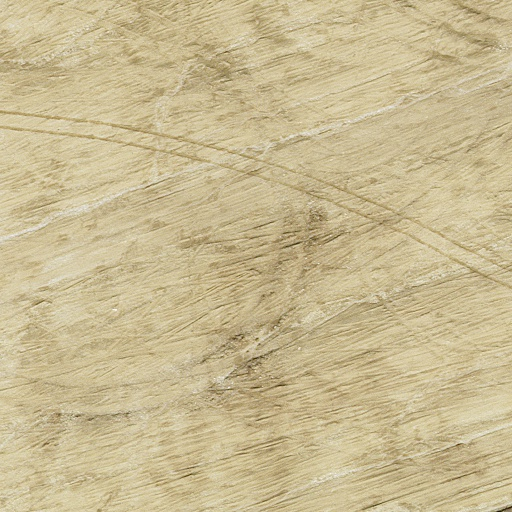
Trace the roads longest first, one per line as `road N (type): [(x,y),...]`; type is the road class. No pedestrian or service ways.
road 1 (track): [(511,129),(64,332),(0,347)]
road 2 (track): [(511,57),(0,174)]
road 3 (track): [(511,440),(276,511)]
